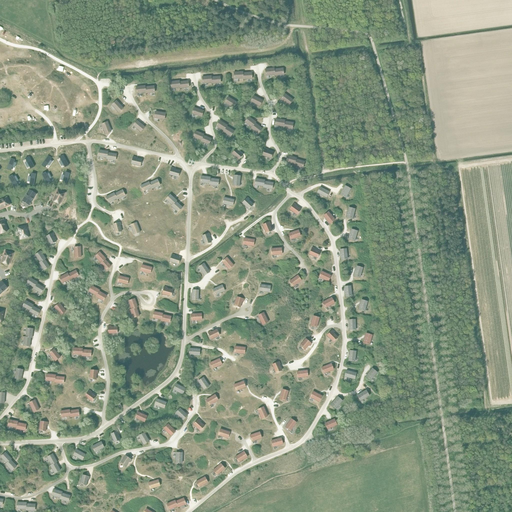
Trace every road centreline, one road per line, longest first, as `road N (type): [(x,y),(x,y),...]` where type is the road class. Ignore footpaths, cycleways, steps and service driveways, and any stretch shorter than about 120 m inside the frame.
road 1 (track): [(488,414),(455,179),(434,161)]
road 2 (track): [(434,161),(402,0)]
